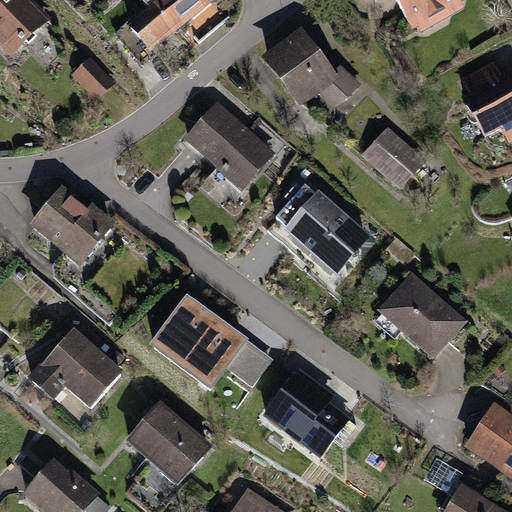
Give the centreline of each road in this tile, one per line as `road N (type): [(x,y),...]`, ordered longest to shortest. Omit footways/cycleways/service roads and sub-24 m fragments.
road 1 (residential): [(73,160),(441,436)]
road 2 (residential): [(73,160),(134,129),(272,9)]
